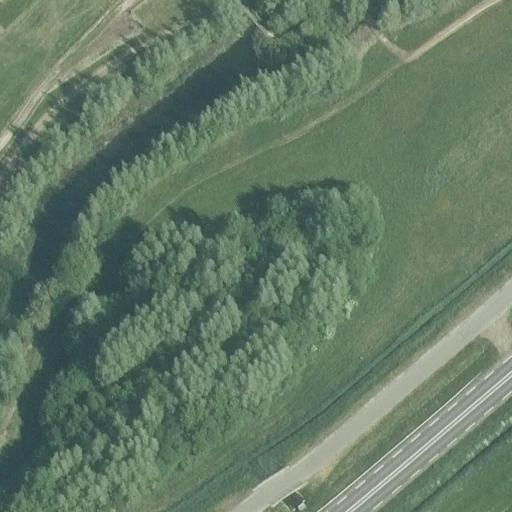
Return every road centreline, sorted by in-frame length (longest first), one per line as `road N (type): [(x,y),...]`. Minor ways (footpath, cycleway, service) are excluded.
road 1 (unclassified): [(242,511),(511,290)]
road 2 (secondary): [(348,511),(511,376)]
